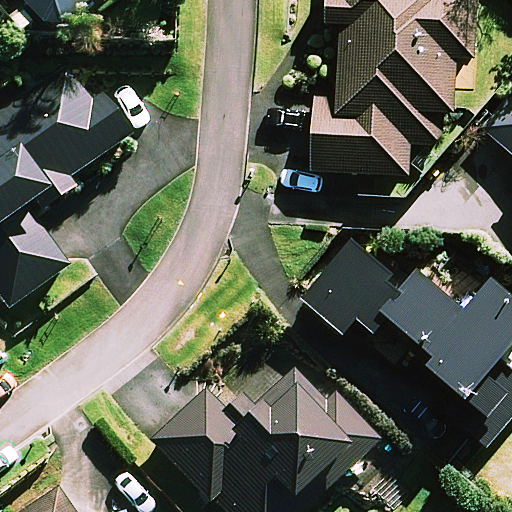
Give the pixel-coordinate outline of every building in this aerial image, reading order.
[(17,0),(50,39),(96,0),(17,0)] [(325,0),(323,28),(342,29),(337,101),(315,99),(310,173),(352,176),(350,197),(407,201),(411,145),(451,148),(457,61),(474,62),(478,0),(325,0)] [(511,91),(480,128),(511,156),(511,91)] [(432,360),(425,368),(458,397),(443,415),(485,451),(511,420),(511,301),(491,283),(464,315),(414,272),(401,287),(351,244),(302,301),(344,337),(356,322),(374,337),(387,322),(432,360)] [(330,400),(322,407),(260,343),(154,446),(217,511),(289,511),(340,463),(350,473),(376,448),(330,400)] [(69,511),(59,496),(35,511),(69,511)]
